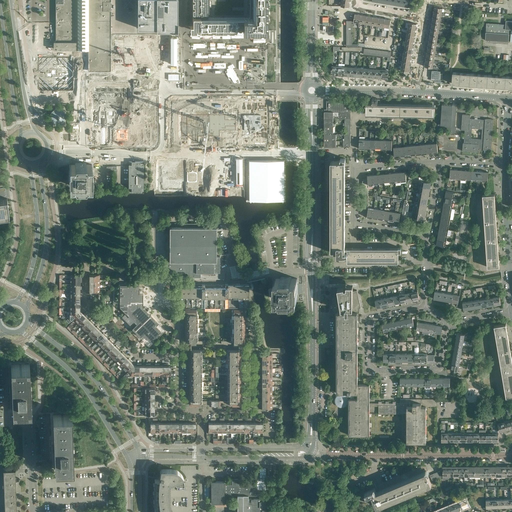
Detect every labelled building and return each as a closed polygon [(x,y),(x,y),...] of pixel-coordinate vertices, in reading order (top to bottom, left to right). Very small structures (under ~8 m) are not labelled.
[(56,49),(56,56),(88,56),(88,70),(111,70),(111,65),(111,58),(111,49),(111,37),(111,35),(111,27),(111,20),(111,13),(111,11),(111,1),(110,0),(55,0),(56,3),(56,8),(56,15),(56,19),(56,21),(56,23),(56,27),(56,35),(56,42),(56,49)] [(137,0),(137,28),(156,28),(156,30),(177,30),(177,0),(137,0)] [(192,0),(192,24),(192,25),(266,25),(266,0),(192,0)] [(434,7),(433,13),(441,14),(441,15),(445,16),(445,14),(442,13),(442,8),(434,7)] [(433,13),(432,19),(440,20),(440,21),(444,21),(444,20),(441,19),(441,15),(441,14),(433,13)] [(353,21),(352,24),(352,25),(354,26),(355,22),(359,22),(360,23),(361,15),(355,14),(354,21),(353,21)] [(360,23),(359,22),(358,26),(360,27),(361,23),(364,23),(366,24),(367,16),(361,15),(360,23)] [(366,24),(364,23),(364,27),(366,28),(367,24),(370,24),(371,25),(373,16),(367,16),(366,24)] [(371,25),(370,24),(370,28),(372,29),(373,25),(376,25),(377,26),(379,17),(373,16),(371,25)] [(377,26),(376,25),(376,29),(378,30),(378,26),(382,26),(383,26),(385,18),(379,17),(377,26)] [(383,26),(382,26),(382,30),(384,30),(384,27),(389,27),(391,19),(385,18),(383,26)] [(432,19),(431,25),(439,26),(439,27),(443,27),(443,26),(440,25),(440,21),(440,20),(432,19)] [(505,24),(486,23),(486,27),(486,31),(485,40),(508,42),(509,34),(509,33),(509,29),(511,29),(511,20),(506,20),(505,24)] [(409,21),(405,21),(404,23),(408,24),(408,27),(407,28),(415,30),(416,24),(409,22),(409,21)] [(431,25),(430,31),(438,32),(438,33),(442,33),(443,31),(439,31),(439,27),(439,26),(431,25)] [(408,27),(404,27),(403,29),(407,30),(407,33),(407,34),(414,36),(415,30),(407,28),(408,27)] [(430,31),(429,37),(437,38),(437,39),(441,39),(442,37),(438,37),(438,33),(438,32),(430,31)] [(407,33),(403,33),(402,35),(406,35),(406,39),(405,40),(414,42),(414,36),(407,34),(407,33)] [(113,37),(111,37),(111,49),(111,58),(111,65),(160,65),(160,44),(156,44),(156,36),(113,36),(113,37)] [(437,38),(429,37),(428,42),(437,44),(436,45),(440,45),(441,43),(437,43),(437,39),(437,38)] [(405,41),(405,45),(405,46),(413,48),(414,42),(405,40),(406,39),(402,39),(402,41),(405,41)] [(436,45),(437,44),(428,42),(427,48),(436,50),(435,51),(439,51),(440,49),(436,48),(436,45)] [(404,47),(404,51),(404,52),(412,53),(413,48),(405,46),(405,45),(401,45),(400,47),(404,47)] [(436,50),(427,48),(426,54),(435,56),(434,57),(438,57),(439,55),(435,54),(435,51),(436,50)] [(403,53),(403,57),(403,58),(411,59),(412,53),(404,52),(404,51),(400,51),(399,53),(403,53)] [(426,54),(425,60),(434,62),(433,63),(437,63),(438,61),(434,60),(434,57),(435,56),(426,54)] [(403,57),(399,57),(398,58),(402,59),(402,63),(402,64),(410,65),(411,59),(403,58),(403,57)] [(71,59),(39,59),(39,89),(71,89),(71,59)] [(425,60),(424,66),(432,68),(436,69),(437,67),(433,66),(433,63),(434,62),(425,60)] [(402,63),(398,63),(398,64),(401,65),(401,70),(409,71),(410,65),(402,64),(402,63)] [(432,71),(431,78),(435,78),(435,81),(435,82),(442,83),(443,74),(440,74),(440,71),(432,71)] [(452,72),(452,83),(456,84),(459,84),(466,84),(467,73),(452,72)] [(467,73),(466,84),(473,85),(477,86),(477,85),(484,86),(485,74),(467,73)] [(485,74),(484,86),(491,86),(491,87),(495,87),(495,86),(502,87),(503,76),(485,74)] [(511,76),(503,76),(502,87),(509,87),(509,88),(511,88),(511,76)] [(157,80),(88,80),(88,144),(111,144),(111,140),(133,140),(133,144),(157,144),(157,80)] [(366,106),(366,114),(435,115),(435,104),(380,103),(380,101),(378,101),(378,99),(376,99),(376,98),(372,97),(372,101),(372,102),(366,102),(366,104),(365,104),(365,106),(366,106)] [(237,100),(171,100),(171,144),(237,144),(237,137),(244,137),(244,144),(267,144),(267,100),(244,100),(244,104),(237,104),(237,100)] [(328,109),(324,109),(324,118),(333,118),(345,118),(351,118),(351,112),(351,108),(351,103),(335,103),(328,102),(328,109)] [(452,105),(442,104),(441,124),(438,124),(437,128),(451,129),(450,134),(455,134),(455,129),(456,129),(456,126),(455,125),(457,104),(452,104),(452,105)] [(51,119),(55,123),(60,123),(64,119),(64,113),(61,109),(55,109),(51,113),(51,119)] [(485,120),(470,118),(470,115),(462,114),(461,130),(465,130),(464,143),(463,143),(462,151),(478,152),(478,148),(483,148),(483,149),(491,150),(493,119),(485,118),(485,120)] [(324,133),(324,134),(333,133),(333,126),(333,123),(333,118),(324,118),(324,133)] [(336,146),(337,138),(337,133),(333,133),(324,134),(324,147),(333,147),(333,146),(336,146)] [(338,161),(331,161),(331,192),(331,250),(337,250),(337,254),(340,254),(340,256),(339,256),(339,261),(340,262),(344,262),(344,261),(344,256),(344,254),(347,254),(348,262),(398,262),(398,253),(401,253),(401,247),(398,247),(373,248),(345,248),(345,161),(345,158),(340,158),(340,161),(338,161)] [(284,160),(249,161),(249,201),(285,201),(284,160)] [(144,190),(144,181),(144,161),(129,161),(129,166),(129,190),(144,190)] [(183,161),(159,161),(159,181),(160,181),(160,184),(159,184),(159,192),(183,192),(183,184),(182,184),(182,181),(183,181),(183,161)] [(91,170),(92,170),(92,164),(85,164),(69,164),(69,170),(71,170),(71,179),(69,179),(69,185),(76,185),(85,185),(92,185),(92,179),(91,179),(91,170)] [(232,165),(208,165),(208,171),(209,171),(209,174),(208,174),(208,183),(209,183),(209,186),(208,186),(208,192),(232,192),(232,186),(231,186),(231,183),(232,183),(232,165)] [(483,195),(483,198),(484,213),(496,212),(495,194),(483,195)] [(0,215),(7,214),(9,214),(7,198),(5,198),(0,199),(0,215)] [(412,212),(411,218),(413,218),(415,218),(415,224),(419,225),(421,224),(422,224),(423,223),(424,222),(424,221),(424,220),(424,218),(425,214),(416,213),(412,212)] [(496,212),(484,213),(485,231),(497,230),(496,212)] [(200,276),(200,272),(220,272),(220,256),(216,256),(216,252),(216,227),(204,227),(204,223),(182,223),(182,227),(180,227),(169,227),(169,260),(166,260),(166,272),(186,272),(186,276),(200,276)] [(497,230),(485,231),(486,249),(498,248),(497,230)] [(498,248),(486,249),(487,267),(499,266),(498,248)] [(282,278),(275,278),(275,284),(276,284),(276,293),(275,293),(275,299),(282,299),(282,300),(291,300),(291,299),(297,299),(297,293),(296,293),(296,287),(293,287),(293,284),(297,284),(297,278),(290,278),(290,277),(282,277),(282,278)] [(127,286),(122,286),(122,293),(123,293),(123,296),(119,296),(120,304),(124,304),(123,306),(127,306),(127,312),(122,317),(132,327),(132,328),(140,337),(142,334),(150,341),(153,339),(154,340),(160,334),(158,333),(161,330),(156,325),(158,322),(151,314),(150,315),(146,311),(148,310),(145,307),(143,309),(141,306),(141,295),(139,295),(139,286),(135,286),(135,284),(127,284),(127,286)] [(202,284),(181,284),(181,286),(181,307),(205,307),(205,310),(220,311),(220,307),(249,307),(248,296),(248,284),(228,284),(225,284),(204,284),(202,284)] [(337,348),(337,392),(334,392),(337,395),(336,396),(336,397),(335,397),(335,398),(335,399),(335,400),(335,401),(335,402),(335,403),(336,403),(336,404),(337,405),(338,406),(339,407),(340,407),(341,407),(342,407),(343,407),(344,407),(345,407),(345,406),(349,406),(349,435),(370,435),(369,406),(378,406),(378,403),(369,403),(369,384),(358,384),(358,356),(358,341),(358,329),(359,329),(359,327),(359,324),(358,315),(359,315),(359,312),(358,312),(358,308),(361,308),(357,290),(353,291),(353,284),(347,284),(347,287),(344,287),(344,286),(338,287),(339,294),(331,295),(331,312),(336,312),(336,348),(337,348)] [(150,305),(150,308),(167,308),(167,294),(157,294),(157,300),(147,300),(147,305),(150,305)] [(198,309),(185,309),(185,343),(189,343),(189,344),(190,344),(208,344),(208,341),(198,341),(198,309)] [(244,309),(231,309),(231,341),(221,341),(221,344),(233,343),(240,344),(240,343),(245,343),(245,328),(244,316),(244,309)] [(70,318),(67,319),(66,320),(68,323),(80,312),(80,311),(70,311),(70,318)] [(76,318),(74,320),(78,323),(86,315),(84,313),(83,314),(81,313),(76,318)] [(86,315),(78,323),(81,327),(88,319),(87,318),(88,317),(86,315)] [(412,317),(406,318),(408,326),(414,324),(412,317)] [(88,319),(81,327),(84,330),(92,322),(91,320),(90,321),(88,319)] [(92,322),(84,330),(87,333),(95,326),(93,324),(94,323),(92,322)] [(390,330),(388,322),(382,323),(384,331),(390,330)] [(494,326),(495,329),(497,343),(509,342),(506,324),(494,326)] [(95,326),(87,333),(90,336),(99,328),(97,326),(96,327),(95,326)] [(99,328),(90,336),(94,339),(101,332),(99,330),(100,329),(99,328)] [(101,332),(94,339),(97,343),(105,334),(103,332),(102,333),(101,332)] [(105,334),(97,343),(100,346),(107,338),(106,337),(107,336),(105,334)] [(107,338),(100,346),(103,349),(112,341),(110,339),(109,340),(107,338)] [(112,341),(103,349),(106,352),(114,345),(112,343),(113,342),(112,341)] [(509,342),(497,343),(500,361),(511,359),(509,342)] [(114,345),(106,352),(109,355),(118,347),(116,345),(115,346),(114,345)] [(118,347),(109,355),(113,358),(120,351),(118,350),(119,349),(118,347)] [(209,404),(209,401),(201,401),(201,359),(202,359),(202,349),(191,349),(191,361),(189,361),(189,363),(189,406),(198,406),(198,404),(209,404)] [(228,401),(220,401),(220,404),(235,404),(235,406),(240,406),(240,350),(227,350),(227,359),(228,359),(228,401)] [(120,351),(113,358),(116,362),(124,353),(122,352),(122,353),(120,351)] [(124,353),(116,362),(119,365),(126,357),(125,356),(126,355),(124,353)] [(126,357),(119,365),(122,368),(131,360),(129,358),(128,359),(126,357)] [(511,359),(500,361),(503,379),(511,377),(511,359)] [(131,360),(122,368),(123,369),(126,371),(127,369),(133,364),(131,362),(132,361),(131,360)] [(11,365),(12,386),(10,387),(10,392),(12,392),(13,395),(12,395),(13,410),(13,409),(31,409),(31,394),(30,394),(29,364),(30,364),(11,365)] [(129,371),(123,377),(126,380),(127,379),(127,376),(134,376),(134,365),(129,371)] [(511,377),(503,379),(506,397),(511,396),(511,377)] [(400,399),(400,403),(400,411),(407,411),(407,442),(426,442),(426,406),(437,406),(437,401),(437,399),(400,399)] [(53,415),(54,446),(52,446),(52,451),(54,451),(55,469),(73,468),(72,414),(53,415)] [(504,422),(497,423),(500,432),(506,430),(504,422)] [(3,470),(3,476),(4,487),(16,487),(15,476),(15,469),(3,469),(3,470)] [(154,496),(155,499),(153,500),(155,504),(155,505),(156,507),(154,508),(157,511),(156,511),(171,511),(170,509),(169,499),(168,492),(168,488),(169,481),(170,481),(171,481),(172,481),(173,481),(175,480),(175,482),(180,483),(180,484),(180,485),(181,485),(182,485),(184,485),(184,484),(184,482),(184,480),(183,479),(183,478),(182,476),(182,475),(181,474),(180,472),(179,472),(178,471),(177,470),(175,469),(174,469),(173,469),(172,469),(171,469),(161,469),(160,470),(160,471),(160,472),(160,473),(160,474),(159,480),(154,479),(154,480),(155,483),(153,483),(155,487),(154,487),(155,491),(152,491),(154,496)] [(364,488),(365,491),(367,495),(371,493),(377,506),(431,483),(427,472),(377,492),(376,490),(377,489),(375,483),(364,488)] [(267,511),(267,508),(267,506),(265,506),(265,500),(264,500),(264,497),(259,497),(259,492),(256,492),(256,484),(248,484),(248,487),(240,487),(240,479),(232,479),(232,481),(224,481),(211,481),(211,503),(228,503),(228,498),(233,498),(235,497),(236,498),(244,498),(245,497),(245,495),(248,495),(248,497),(248,498),(248,499),(248,503),(247,503),(247,508),(245,511),(234,511),(267,511)] [(16,487),(4,487),(5,506),(16,505),(16,487)] [(466,498),(460,501),(463,508),(469,506),(466,498)] [(460,501),(454,503),(458,510),(463,508),(460,501)] [(454,503),(449,505),(451,511),(453,511),(458,510),(454,503)]
